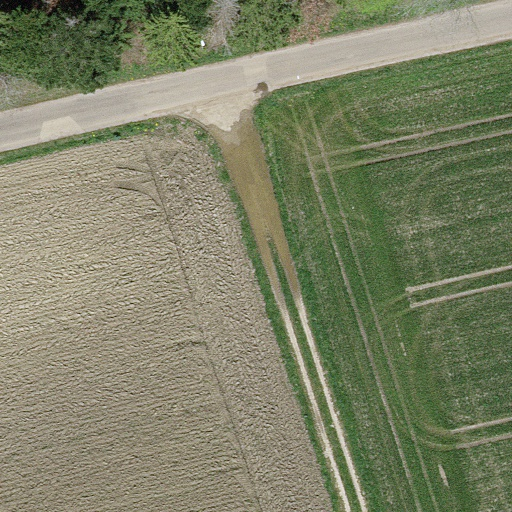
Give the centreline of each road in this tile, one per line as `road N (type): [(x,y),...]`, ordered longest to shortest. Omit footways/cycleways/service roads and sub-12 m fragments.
road 1 (unclassified): [(0,147),(511,24)]
road 2 (track): [(223,89),(358,511)]
